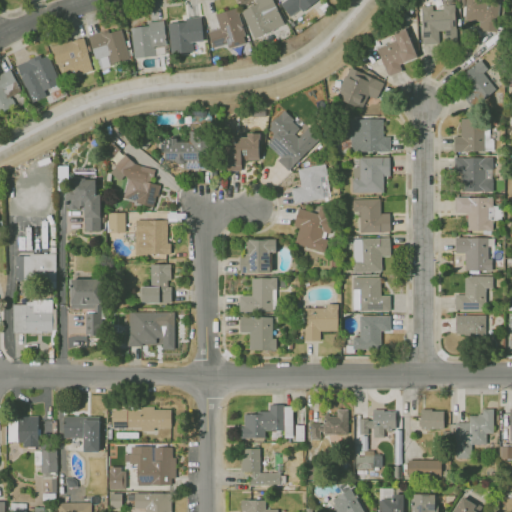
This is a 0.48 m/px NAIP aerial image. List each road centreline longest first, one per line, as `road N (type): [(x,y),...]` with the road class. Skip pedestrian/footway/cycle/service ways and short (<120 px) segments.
road 1 (residential): [(511,378),(206,379)]
road 2 (residential): [(427,110),(423,376)]
road 3 (residential): [(262,211),(208,215),(206,379)]
road 4 (residential): [(206,379),(0,376)]
road 5 (residential): [(206,379),(205,511)]
